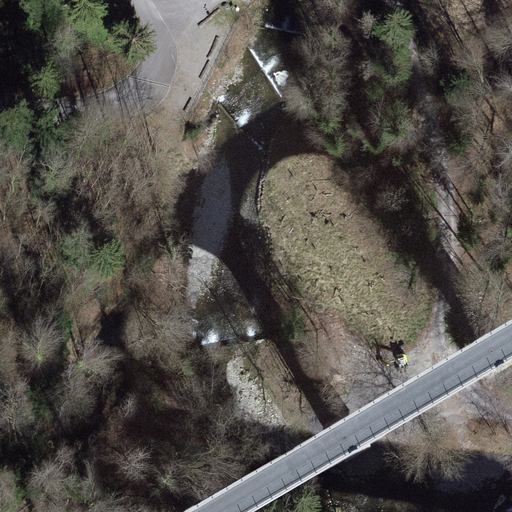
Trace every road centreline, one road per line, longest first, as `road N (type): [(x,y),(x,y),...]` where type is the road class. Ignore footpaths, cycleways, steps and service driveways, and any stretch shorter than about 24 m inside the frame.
road 1 (track): [(162,39),(200,61),(305,162),(399,296),(431,364),(483,396)]
road 2 (track): [(511,416),(473,389),(449,333),(448,177),(395,0)]
